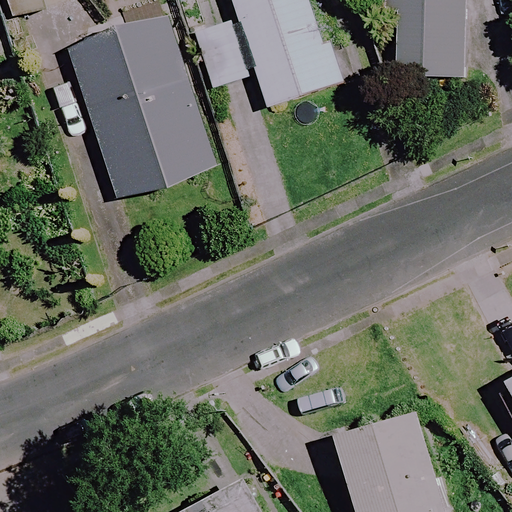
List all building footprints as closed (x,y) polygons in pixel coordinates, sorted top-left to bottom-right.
[(79,0),(6,0),(14,22),(79,0)] [(338,88),(309,0),(233,0),(269,110),(338,88)] [(469,79),(467,0),(387,0),(390,81),(469,79)] [(215,174),(168,19),(71,49),(118,203),(215,174)] [(252,80),(235,23),(196,35),(213,92),(252,80)] [(447,511),(422,417),(339,438),(358,511),(447,511)] [(263,511),(255,494),(219,511),(263,511)]
